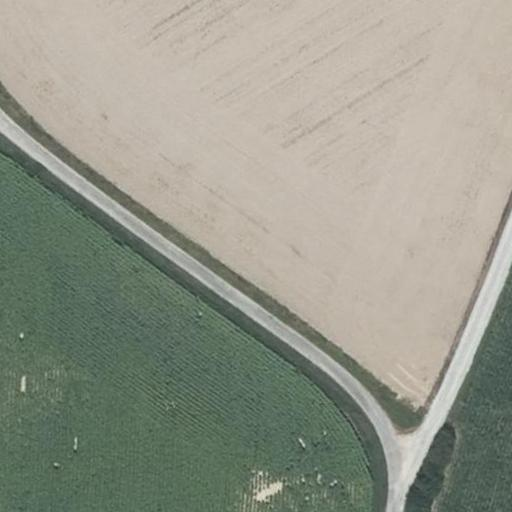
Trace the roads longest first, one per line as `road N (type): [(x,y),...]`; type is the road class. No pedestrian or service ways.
road 1 (unclassified): [(389,511),(388,435),(351,383),(0,120)]
road 2 (track): [(393,494),(511,232)]
